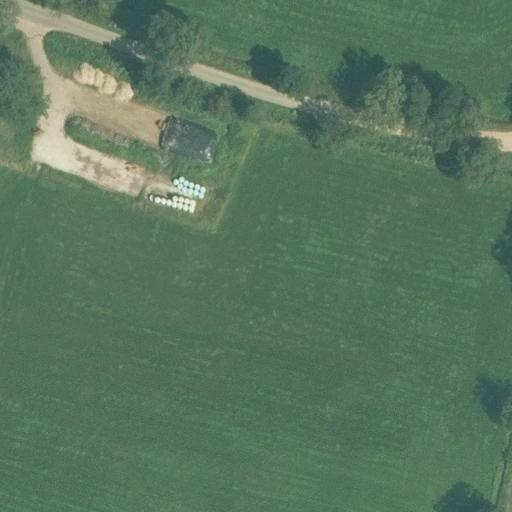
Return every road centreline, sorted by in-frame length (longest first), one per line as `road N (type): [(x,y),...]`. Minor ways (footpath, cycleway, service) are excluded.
road 1 (unclassified): [(2,0),(264,93),(388,127)]
road 2 (track): [(66,151),(30,10)]
road 3 (track): [(388,127),(511,139)]
